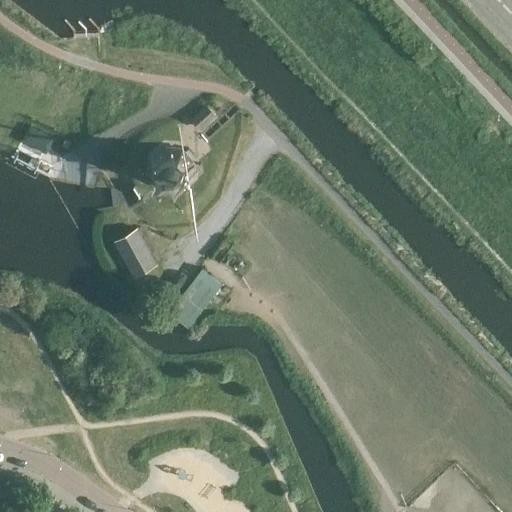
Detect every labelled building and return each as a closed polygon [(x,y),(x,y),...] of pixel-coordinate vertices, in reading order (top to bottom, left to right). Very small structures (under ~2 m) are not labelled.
[(216,115),(206,104),(191,117),(202,128),(216,115)] [(42,151),(45,146),(54,128),(28,115),(17,138),(42,151)] [(191,176),(191,162),(181,149),(165,148),(154,158),(152,173),(163,186),(178,187),(191,176)] [(137,227),(115,239),(134,275),(157,263),(137,227)] [(201,271),(171,310),(189,324),(219,285),(201,271)]
